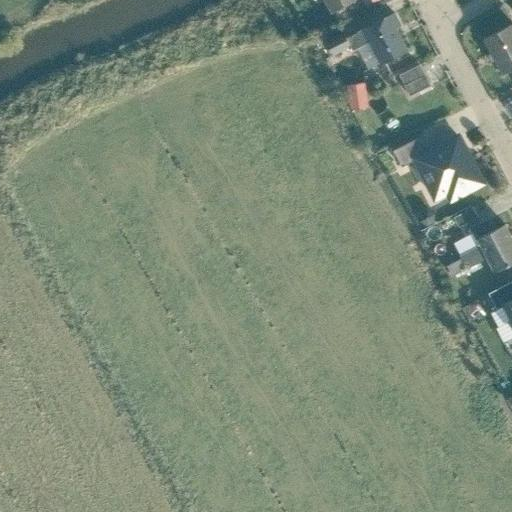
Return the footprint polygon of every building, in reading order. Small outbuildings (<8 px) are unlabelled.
[(321,0),(331,15),(356,0),(321,0)] [(391,17),(362,32),(380,69),(410,54),(391,17)] [(511,25),(485,39),(503,76),(511,71),(511,25)] [(360,32),(346,39),(353,51),(366,44),(360,32)] [(343,34),(325,43),(332,57),(350,48),(343,34)] [(420,68),(399,77),(403,85),(423,77),(420,68)] [(423,77),(403,85),(406,94),(427,85),(423,77)] [(368,107),(364,85),(347,87),(350,110),(368,107)] [(495,184),(470,131),(440,145),(434,132),(401,147),(409,164),(423,158),(442,200),(455,194),(458,201),(495,184)] [(473,204),(453,214),(458,225),(478,215),(473,204)] [(511,230),(507,221),(479,236),(496,268),(511,259),(511,230)] [(443,243),(434,225),(425,229),(435,247),(443,243)] [(448,262),(454,273),(488,254),(481,241),(460,252),(462,254),(448,262)] [(502,284),(483,294),(489,306),(508,296),(502,284)]
